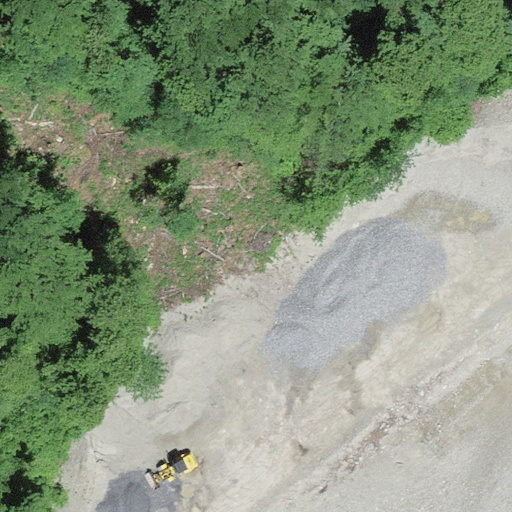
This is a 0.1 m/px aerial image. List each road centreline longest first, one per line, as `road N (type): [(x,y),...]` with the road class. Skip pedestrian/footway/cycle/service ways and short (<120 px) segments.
road 1 (track): [(337,428),(194,511)]
road 2 (track): [(78,0),(0,105)]
